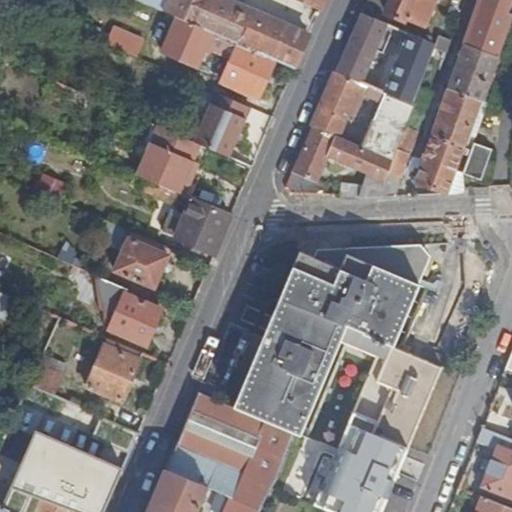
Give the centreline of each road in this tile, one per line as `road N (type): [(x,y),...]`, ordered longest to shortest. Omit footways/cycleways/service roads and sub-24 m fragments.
road 1 (residential): [(124,511),(245,225)]
road 2 (residential): [(245,225),(482,211),(511,222)]
road 3 (residential): [(245,225),(344,0)]
road 4 (residential): [(511,287),(427,511)]
